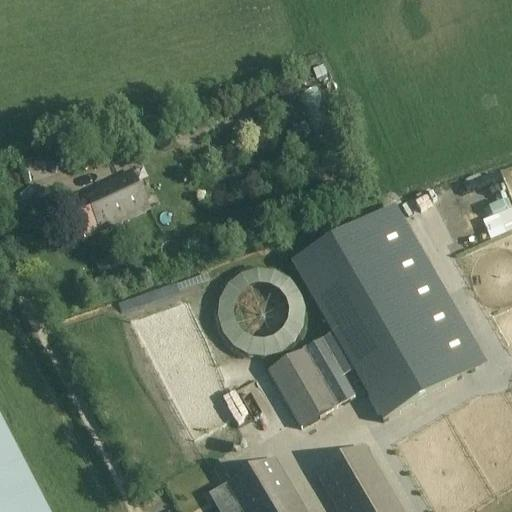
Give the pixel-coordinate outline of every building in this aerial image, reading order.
[(145,149),(167,142),(162,127),(141,135),(145,149)] [(91,153),(96,169),(128,158),(123,142),(91,153)] [(87,203),(86,199),(70,207),(86,241),(150,211),(133,176),(97,193),(99,197),(87,203)] [(396,208),(292,269),(333,339),(268,377),(302,433),(356,401),(345,381),(354,376),(383,426),(487,365),(396,208)] [(452,243),(432,253),(454,300),(474,290),(452,243)] [(0,511),(45,511),(0,423),(0,511)] [(335,511),(402,511),(366,449),(316,479),(335,511)] [(215,470),(238,511),(304,511),(275,462),(238,484),(226,463),(215,470)]
